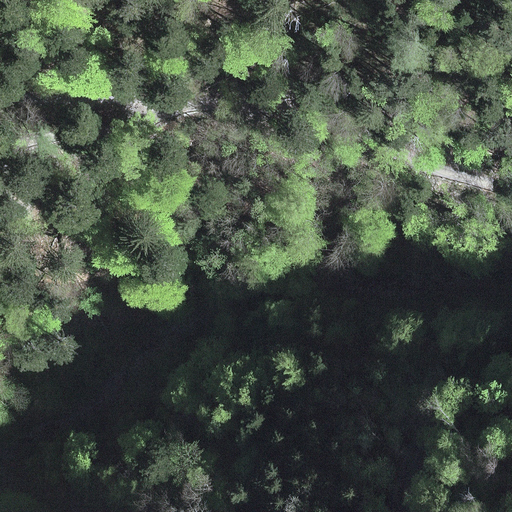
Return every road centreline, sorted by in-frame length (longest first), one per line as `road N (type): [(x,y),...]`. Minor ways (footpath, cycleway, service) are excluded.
road 1 (track): [(511,190),(283,106),(163,107),(137,123),(24,138),(0,149)]
road 2 (track): [(398,511),(418,458),(461,395),(511,370)]
road 3 (track): [(163,107),(0,90)]
